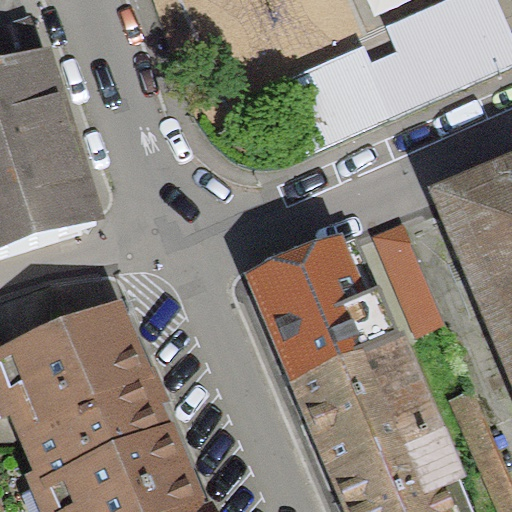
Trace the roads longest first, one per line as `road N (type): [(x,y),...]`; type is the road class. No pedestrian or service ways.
road 1 (residential): [(511,131),(189,257)]
road 2 (residential): [(189,257),(298,511)]
road 3 (residential): [(93,0),(171,219)]
road 4 (residential): [(171,219),(0,281)]
